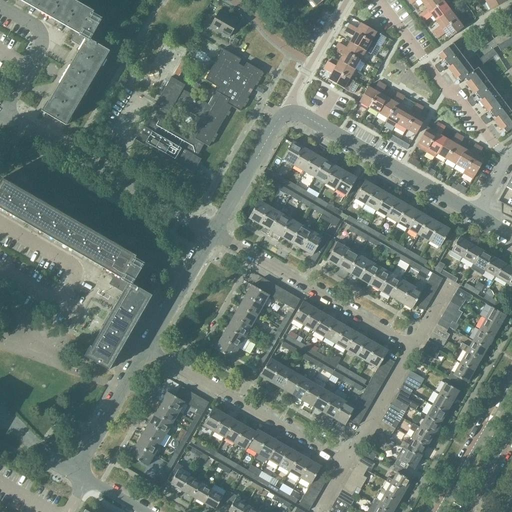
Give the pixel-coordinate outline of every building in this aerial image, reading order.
[(24,0),(75,28),(71,41),(84,48),(51,103),(47,101),(41,111),(66,125),(110,51),(90,40),(101,20),(92,15),(94,12),(72,0),(24,0)] [(420,16),(422,18),(444,2),(442,0),(427,0),(423,4),(427,9),(420,14),(420,16)] [(485,0),(485,1),(490,10),(506,2),(505,0),(485,0)] [(432,16),(436,21),(450,10),(444,2),(422,18),(424,21),(425,21),(432,16)] [(433,33),(435,35),(457,19),(450,10),(436,21),(440,26),(433,31),(433,33)] [(210,27),(220,32),(229,17),(219,11),(210,27)] [(229,17),(220,32),(229,38),(238,22),(229,17)] [(457,19),(435,35),(437,38),(438,38),(445,33),(449,38),(463,28),(457,19)] [(376,32),(361,23),(357,29),(350,25),(348,25),(347,28),(371,42),(375,44),(380,35),(376,32)] [(353,37),(350,42),(365,51),(371,42),(347,28),(345,31),(346,32),(353,37)] [(338,44),(336,47),(360,60),(365,51),(350,42),(347,48),(339,43),(338,44)] [(474,71),(453,43),(438,55),(459,83),(463,79),(474,71)] [(360,60),(336,47),(334,49),(335,51),(342,55),(339,61),(355,70),(359,72),(364,63),(360,60)] [(185,85),(171,77),(155,104),(156,105),(153,109),(157,111),(148,128),(143,126),(135,140),(193,174),(201,159),(197,157),(204,144),(209,147),(232,107),(240,112),(249,96),(244,94),(250,85),(253,87),(254,85),(255,86),(262,72),(246,63),(244,67),(238,64),(241,60),(223,49),(205,80),(218,87),(208,105),(183,90),(185,85)] [(184,68),(186,64),(182,61),(174,74),(179,77),(184,68)] [(327,63),(325,65),(349,79),(355,70),(339,61),(336,66),(329,62),(327,63)] [(331,74),(328,80),(348,91),(353,82),(349,79),(325,65),(324,68),(324,70),(331,74)] [(463,79),(470,88),(473,93),(477,97),(484,106),(499,95),(478,68),(474,71),(463,79)] [(359,102),(369,108),(378,92),(382,84),(380,82),(378,83),(374,90),(368,87),(359,102)] [(369,108),(378,113),(387,98),(381,94),(386,87),(385,85),(382,84),(378,92),(369,108)] [(378,113),(387,118),(401,95),(398,93),(397,93),(392,101),(387,98),(378,113)] [(401,95),(387,118),(397,124),(406,108),(400,105),(404,98),(404,96),(401,95)] [(511,112),(499,95),(484,106),(484,107),(504,134),(506,133),(510,130),(511,128),(511,112)] [(406,108),(397,124),(406,129),(420,105),(417,104),(415,104),(411,112),(406,108)] [(420,105),(406,129),(416,135),(425,119),(419,116),(423,109),(423,107),(420,105)] [(426,152),(441,125),(438,123),(437,123),(433,131),(427,127),(416,147),(426,152)] [(435,157),(437,154),(446,138),(440,135),(445,128),(444,126),(441,125),(426,152),(435,157)] [(437,154),(446,159),(460,135),(457,134),(456,134),(451,141),(446,138),(437,154)] [(446,159),(456,165),(465,149),(459,146),(463,139),(463,137),(460,135),(446,159)] [(282,159),(293,165),(303,148),(293,142),(282,159)] [(456,165),(465,170),(479,146),(476,145),(474,145),(470,152),(465,149),(456,165)] [(479,146),(465,170),(463,174),(473,179),(484,160),(478,157),(482,149),(482,148),(479,146)] [(293,165),(304,171),(314,154),(303,148),(293,165)] [(314,154),(304,171),(314,178),(324,160),(314,154)] [(314,178),(325,184),(335,166),(324,160),(314,178)] [(325,184),(335,190),(346,172),(335,166),(325,184)] [(335,190),(346,196),(357,178),(346,172),(335,190)] [(511,174),(498,201),(510,208),(505,216),(511,219),(511,174)] [(275,180),(283,184),(285,180),(277,175),(275,180)] [(2,180),(0,182),(0,205),(117,273),(113,286),(126,293),(94,348),(90,346),(84,356),(109,370),(152,296),(139,288),(132,284),(137,276),(143,265),(134,259),(136,256),(2,179),(2,180)] [(285,180),(283,184),(293,190),(295,186),(285,180)] [(375,187),(365,181),(355,198),(365,205),(375,187)] [(271,186),(279,190),(281,186),(274,182),(271,186)] [(279,190),(289,196),(292,192),(281,186),(279,190)] [(295,186),(293,190),(304,196),(306,192),(295,186)] [(386,193),(375,187),(365,205),(376,211),(386,193)] [(289,196),(300,203),(302,199),(292,192),(289,196)] [(306,192),(304,196),(314,202),(317,198),(306,192)] [(397,199),(386,193),(376,211),(386,217),(397,199)] [(317,198),(314,202),(325,208),(327,204),(317,198)] [(300,203),(311,209),(313,205),(302,199),(300,203)] [(386,217),(397,223),(407,205),(397,199),(386,217)] [(248,218),(259,225),(269,207),(258,201),(248,218)] [(327,204),(325,208),(332,213),(335,209),(327,204)] [(311,209),(321,215),(323,211),(313,205),(311,209)] [(397,223),(408,229),(418,211),(407,205),(397,223)] [(259,225),(270,231),(280,213),(269,207),(259,225)] [(321,215),(329,219),(331,215),(323,211),(321,215)] [(408,229),(418,235),(428,217),(418,211),(408,229)] [(270,231),(280,237),(291,219),(280,213),(270,231)] [(346,220),(354,225),(356,221),(348,216),(346,220)] [(418,235),(429,241),(439,223),(428,217),(418,235)] [(301,225),(291,219),(280,237),(291,243),(301,225)] [(354,225),(364,231),(367,227),(356,221),(354,225)] [(439,223),(429,241),(440,247),(450,230),(439,223)] [(312,231),(301,225),(291,243),(302,249),(312,231)] [(348,230),(377,247),(379,243),(351,226),(348,230)] [(364,231),(375,237),(377,233),(367,227),(364,231)] [(312,231),(302,249),(312,255),(315,250),(320,253),(330,237),(325,233),(322,237),(312,231)] [(375,237),(386,243),(388,239),(377,233),(375,237)] [(451,252),(462,258),(470,244),(459,237),(451,252)] [(386,243),(396,249),(399,245),(388,239),(386,243)] [(327,260),(337,266),(348,249),(337,242),(327,260)] [(377,247),(388,253),(390,249),(379,243),(377,247)] [(462,258),(473,264),(481,250),(470,244),(462,258)] [(396,249),(407,255),(409,251),(399,245),(396,249)] [(358,255),(348,249),(337,266),(348,272),(358,255)] [(388,253),(398,259),(401,255),(390,249),(388,253)] [(473,264),(484,271),(492,257),(481,250),(473,264)] [(407,255),(418,262),(420,257),(409,251),(407,255)] [(348,272),(359,279),(369,261),(358,255),(348,272)] [(398,259),(409,265),(411,261),(401,255),(398,259)] [(418,262),(425,266),(427,262),(420,257),(418,262)] [(484,271),(495,277),(503,263),(492,257),(484,271)] [(359,279),(369,285),(379,267),(369,261),(359,279)] [(409,265),(419,271),(422,267),(411,261),(409,265)] [(433,271),(450,280),(452,276),(441,270),(444,265),(438,262),(433,271)] [(511,273),(511,267),(503,263),(495,277),(506,284),(511,273)] [(369,285),(380,291),(390,273),(379,267),(369,285)] [(422,267),(419,271),(427,276),(429,272),(422,267)] [(390,273),(380,291),(390,297),(400,279),(390,273)] [(442,279),(432,273),(429,279),(439,285),(442,279)] [(137,276),(132,284),(139,288),(144,280),(137,276)] [(284,291),(262,278),(256,288),(269,295),(278,301),(284,291)] [(390,297),(401,303),(411,285),(400,279),(390,297)] [(439,285),(429,279),(426,284),(436,290),(439,285)] [(436,290),(426,284),(423,289),(433,295),(436,290)] [(251,285),(245,296),(263,306),(269,295),(256,288),(251,285)] [(411,285),(401,303),(412,309),(414,305),(417,300),(420,294),(422,292),(411,285)] [(457,288),(454,293),(467,301),(470,295),(457,288)] [(422,292),(420,294),(430,300),(433,295),(423,289),(422,292)] [(284,291),(278,301),(283,304),(289,294),(284,291)] [(294,297),(289,294),(283,304),(288,307),(294,297)] [(430,300),(420,294),(417,300),(427,305),(430,300)] [(482,298),(494,305),(496,301),(484,294),(482,298)] [(452,295),(449,301),(459,307),(462,301),(452,295)] [(263,306),(245,296),(239,306),(257,317),(263,306)] [(294,297),(288,307),(294,310),(300,300),(294,297)] [(427,305),(417,300),(414,305),(424,311),(427,305)] [(292,319),(303,326),(313,308),(303,302),(292,319)] [(447,304),(441,315),(455,323),(461,312),(447,304)] [(257,317),(239,306),(233,317),(250,327),(257,317)] [(492,307),(485,319),(499,327),(506,316),(492,307)] [(303,326),(314,332),(324,314),(313,308),(303,326)] [(314,332),(324,338),(335,320),(324,314),(314,332)] [(233,317),(227,328),(244,338),(250,327),(233,317)] [(284,318),(278,329),(282,331),(288,320),(284,318)] [(439,318),(436,323),(446,329),(450,323),(439,318)] [(479,330),(493,338),(499,327),(485,319),(479,330)] [(345,326),(335,320),(324,338),(335,344),(345,326)] [(335,344),(346,350),(356,332),(345,326),(335,344)] [(448,334),(434,326),(431,332),(445,340),(448,334)] [(227,328),(221,338),(238,348),(244,338),(227,328)] [(278,329),(272,339),(276,341),(282,331),(278,329)] [(479,330),(472,341),(486,349),(493,338),(479,330)] [(346,350),(356,356),(366,339),(356,332),(346,350)] [(431,332),(428,337),(442,345),(445,340),(431,332)] [(285,339),(293,344),(295,340),(287,335),(285,339)] [(238,348),(221,338),(214,349),(217,350),(214,354),(220,357),(222,354),(232,359),(238,348)] [(272,339),(266,350),(270,352),(276,341),(272,339)] [(367,362),(377,345),(366,339),(356,356),(367,362)] [(293,344),(303,350),(306,346),(295,340),(293,344)] [(427,340),(423,346),(437,353),(440,348),(427,340)] [(466,352),(480,360),(486,349),(472,341),(466,352)] [(281,346),(289,351),(291,347),(283,342),(281,346)] [(388,351),(377,345),(367,362),(377,368),(378,367),(381,362),(384,357),(388,351)] [(303,350),(314,356),(316,352),(306,346),(303,350)] [(423,346),(420,351),(434,359),(437,353),(423,346)] [(289,351),(299,357),(302,353),(291,347),(289,351)] [(266,350),(260,360),(263,363),(270,352),(266,350)] [(314,356),(324,362),(327,358),(316,352),(314,356)] [(466,352),(459,363),(474,371),(480,360),(466,352)] [(299,357),(310,363),(312,359),(302,353),(299,357)] [(394,362),(384,357),(381,362),(391,368),(394,362)] [(260,376),(270,382),(281,365),(270,358),(260,376)] [(324,362),(335,368),(337,364),(327,358),(324,362)] [(310,363),(320,369),(323,365),(312,359),(310,363)] [(255,369),(258,371),(263,363),(260,360),(255,369)] [(381,362),(378,367),(388,373),(391,368),(381,362)] [(459,363),(453,374),(453,375),(462,380),(467,383),(474,371),(459,363)] [(335,368),(346,374),(348,370),(337,364),(335,368)] [(291,371),(281,365),(270,382),(281,388),(291,371)] [(320,369),(331,375),(333,371),(323,365),(320,369)] [(377,368),(375,372),(385,378),(388,373),(378,367),(377,368)] [(346,374),(356,380),(358,376),(348,370),(346,374)] [(302,377),(291,371),(281,388),(292,395),(302,377)] [(331,375),(341,381),(344,377),(333,371),(331,375)] [(409,371),(406,376),(420,384),(423,378),(409,371)] [(453,375),(453,374),(448,371),(445,376),(459,385),(462,380),(453,375)] [(375,372),(372,378),(382,383),(385,378),(375,372)] [(356,380),(364,385),(366,381),(358,376),(356,380)] [(406,376),(403,381),(417,389),(420,384),(406,376)] [(292,395),(302,401),(312,383),(302,377),(292,395)] [(341,381),(352,387),(354,383),(344,377),(341,381)] [(372,378),(369,383),(379,389),(382,383),(372,378)] [(302,401),(313,407),(323,389),(312,383),(302,401)] [(352,387),(360,392),(362,388),(354,383),(352,387)] [(369,383),(366,388),(376,394),(379,389),(369,383)] [(438,394),(452,402),(459,391),(445,383),(438,394)] [(401,384),(398,390),(408,396),(411,390),(401,384)] [(182,388),(176,398),(182,401),(188,391),(182,388)] [(366,388),(363,393),(373,399),(376,394),(366,388)] [(323,389),(313,407),(323,413),(333,395),(323,389)] [(188,391),(182,401),(184,402),(187,404),(193,394),(188,391)] [(178,413),(184,402),(182,401),(176,398),(167,392),(161,403),(178,413)] [(363,393),(360,398),(370,404),(373,399),(363,393)] [(396,393),(393,398),(407,406),(410,401),(396,393)] [(193,394),(187,404),(192,407),(198,397),(193,394)] [(452,402),(438,394),(432,405),(446,413),(452,402)] [(344,401),(333,395),(323,413),(334,419),(344,401)] [(198,397),(192,407),(197,410),(203,400),(198,397)] [(360,398),(357,403),(367,409),(370,404),(360,398)] [(393,398),(390,404),(404,412),(407,406),(393,398)] [(203,400),(197,410),(203,413),(209,403),(203,400)] [(344,401),(334,419),(345,425),(348,419),(351,414),(354,409),(355,408),(344,401)] [(178,413),(161,403),(154,413),(172,424),(178,413)] [(357,403),(355,408),(354,409),(364,415),(367,409),(357,403)] [(432,405),(425,416),(440,425),(446,413),(432,405)] [(389,406),(385,412),(395,418),(399,412),(389,406)] [(203,426),(214,432),(224,414),(213,408),(203,426)] [(354,409),(351,414),(361,420),(364,415),(354,409)] [(154,413),(148,424),(166,434),(172,424),(154,413)] [(235,420),(224,414),(214,432),(224,438),(235,420)] [(351,414),(348,419),(358,425),(361,420),(351,414)] [(384,415),(377,426),(391,434),(397,423),(384,415)] [(425,416),(419,427),(433,436),(440,425),(425,416)] [(224,438),(235,444),(245,426),(235,420),(224,438)] [(192,421),(186,431),(190,434),(196,423),(192,421)] [(148,424),(142,435),(160,445),(166,434),(148,424)] [(246,450),(247,448),(256,433),(255,432),(245,426),(235,444),(246,450)] [(413,439),(427,447),(433,436),(419,427),(413,439)] [(376,429),(373,434),(386,442),(389,437),(376,429)] [(247,448),(258,454),(268,436),(257,430),(255,432),(256,433),(247,448)] [(186,431),(180,442),(184,444),(190,434),(186,431)] [(373,434),(369,440),(383,448),(386,442),(373,434)] [(142,435),(136,445),(154,455),(160,445),(142,435)] [(258,454),(268,460),(278,442),(268,436),(258,454)] [(413,439),(406,450),(420,458),(427,447),(413,439)] [(194,445),(203,450),(206,446),(197,441),(194,445)] [(180,442),(174,453),(177,455),(184,444),(180,442)] [(268,460),(279,466),(289,448),(278,442),(268,460)] [(154,455),(136,445),(130,456),(147,466),(154,455)] [(203,450),(214,456),(216,452),(206,446),(203,450)] [(279,466),(289,472),(299,454),(289,448),(279,466)] [(420,458),(406,450),(400,461),(414,469),(420,458)] [(214,456),(224,462),(227,458),(216,452),(214,456)] [(174,453),(167,463),(171,465),(177,455),(174,453)] [(289,472),(300,478),(310,460),(299,454),(289,472)] [(374,464),(360,456),(357,461),(367,467),(371,469),(374,464)] [(224,462),(235,468),(237,464),(227,458),(224,462)] [(310,460),(300,478),(310,484),(321,467),(310,460)] [(357,461),(354,467),(364,473),(367,467),(357,461)] [(163,471),(167,473),(171,465),(167,463),(163,471)] [(189,477),(192,472),(177,464),(177,463),(167,480),(171,483),(170,484),(181,491),(189,477)] [(235,468),(246,475),(248,470),(237,464),(235,468)] [(402,475),(404,471),(395,465),(392,470),(396,473),(392,480),(388,477),(386,481),(390,484),(404,492),(411,480),(402,475)] [(246,475),(256,481),(259,477),(248,470),(246,475)] [(352,470),(346,481),(360,489),(366,478),(352,470)] [(327,479),(317,474),(314,479),(324,485),(327,479)] [(200,483),(189,477),(181,491),(192,497),(200,483)] [(256,481),(267,487),(269,483),(259,477),(256,481)] [(324,485),(314,479),(311,484),(321,490),(324,485)] [(192,497),(203,504),(212,489),(200,483),(192,497)] [(267,487),(277,493),(280,489),(269,483),(267,487)] [(345,483),(341,489),(351,495),(355,489),(345,483)] [(310,484),(307,489),(318,495),(321,490),(311,484),(310,484)] [(390,484),(384,495),(398,503),(404,492),(390,484)] [(212,489),(203,504),(215,510),(220,501),(223,496),(212,489)] [(277,493),(288,499),(290,495),(280,489),(277,493)] [(307,489),(304,494),(315,500),(318,495),(307,489)] [(220,501),(225,503),(231,493),(226,490),(223,496),(220,501)] [(340,492),(333,503),(347,511),(353,500),(340,492)] [(225,503),(231,506),(235,498),(237,496),(231,493),(225,503)] [(304,494),(301,500),(312,506),(315,500),(304,494)] [(227,511),(242,511),(247,505),(249,501),(237,495),(237,496),(235,498),(231,506),(227,511)] [(288,499),(296,504),(298,500),(290,495),(288,499)] [(372,503),(377,506),(387,511),(392,511),(398,503),(384,495),(380,502),(375,499),(372,503)] [(301,500),(298,505),(308,511),(312,506),(301,500)]
